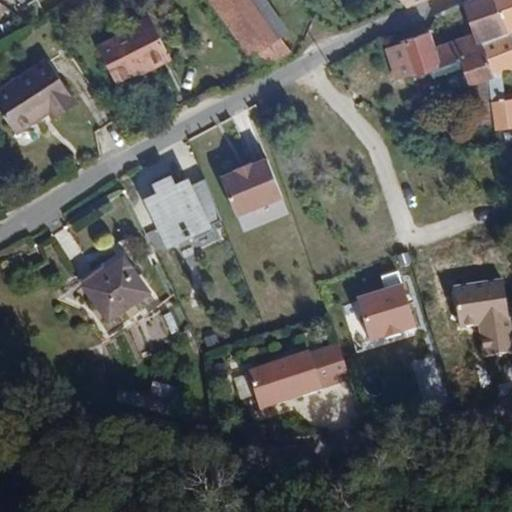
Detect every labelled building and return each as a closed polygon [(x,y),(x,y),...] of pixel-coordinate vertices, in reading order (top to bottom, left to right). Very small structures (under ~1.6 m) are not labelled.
[(261,0),(220,0),(259,55),(287,35),(261,0)] [(501,0),(476,0),(470,2),(477,35),(480,39),(510,29),(501,0)] [(511,0),(501,0),(510,29),(511,28),(511,0)] [(0,24),(11,10),(6,6),(0,15),(0,24)] [(135,36),(101,55),(122,89),(155,70),(157,74),(177,62),(152,21),(132,32),(135,36)] [(441,46),(435,29),(389,47),(398,79),(414,73),(416,78),(435,73),(437,79),(461,71),(465,84),(471,82),(491,76),(496,74),(480,39),(477,35),(441,46)] [(511,34),(510,29),(480,39),(496,74),(504,72),(511,69),(511,34)] [(301,55),(287,35),(259,55),(273,74),(301,55)] [(52,61),(0,95),(0,106),(17,134),(53,112),(57,119),(79,105),(52,61)] [(496,74),(491,76),(496,100),(511,97),(504,72),(496,74)] [(480,125),(500,120),(496,100),(491,76),(471,82),(480,125)] [(511,96),(511,97),(496,100),(500,120),(502,128),(511,125),(511,96)] [(269,153),(220,170),(243,231),(291,214),(269,153)] [(145,187),(166,245),(223,224),(203,172),(178,181),(176,176),(145,187)] [(113,235),(77,264),(107,304),(145,275),(113,235)] [(369,341),(418,329),(406,282),(358,294),(369,341)] [(161,337),(178,329),(169,310),(152,318),(161,337)] [(247,367),(258,408),(352,382),(340,341),(247,367)]
